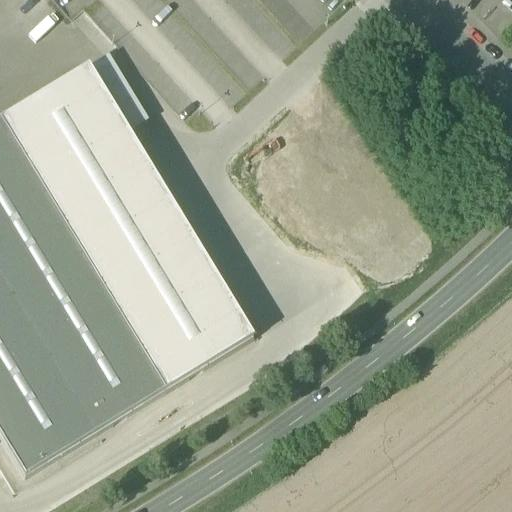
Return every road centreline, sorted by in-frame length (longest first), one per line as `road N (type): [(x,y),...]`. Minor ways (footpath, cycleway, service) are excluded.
road 1 (secondary): [(511,243),(318,407),(161,511)]
road 2 (residential): [(412,0),(511,107)]
